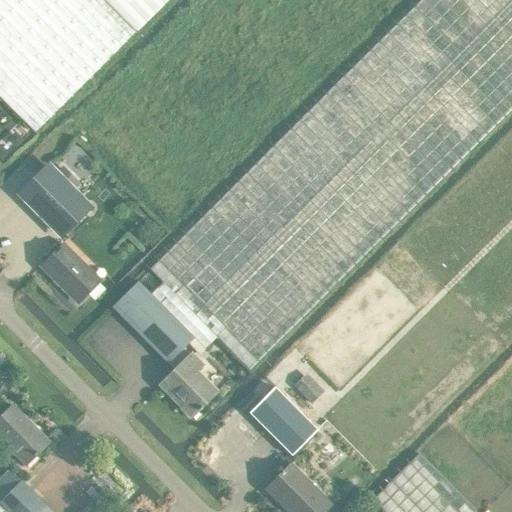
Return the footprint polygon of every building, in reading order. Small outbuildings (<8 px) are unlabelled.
[(0,0),(0,97),(35,132),(135,32),(102,0),(0,0)] [(102,0),(135,32),(168,0),(102,0)] [(150,296),(192,338),(189,344),(199,355),(217,337),(249,370),(420,199),(428,191),(498,121),(511,107),(511,0),(421,0),(375,46),(239,182),(150,270),(163,283),(150,296)] [(20,193),(63,235),(89,210),(46,167),(20,193)] [(78,304),(100,282),(62,245),(41,266),(78,304)] [(192,338),(150,296),(137,283),(112,308),(167,363),(192,338)] [(178,402),(192,417),(217,392),(196,371),(202,365),(190,354),(162,381),(180,399),(178,402)] [(274,388),(249,413),(291,456),(317,431),(275,389),(274,388)] [(0,439),(26,466),(48,443),(11,406),(0,417),(0,439)] [(473,511),(417,456),(374,500),(385,511),(473,511)] [(286,511),(324,511),(331,505),(290,464),(264,490),(286,511)] [(0,511),(51,511),(10,470),(0,479),(0,511)]
